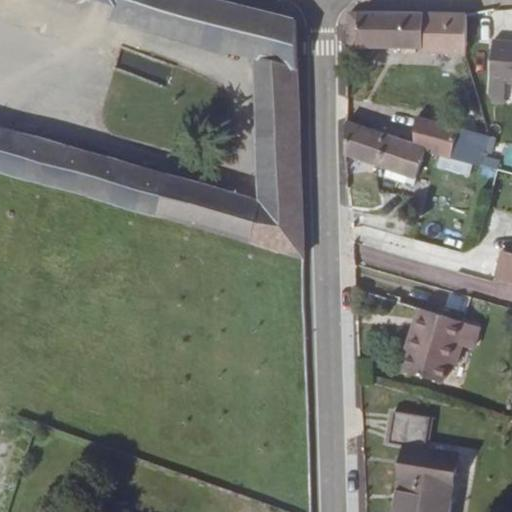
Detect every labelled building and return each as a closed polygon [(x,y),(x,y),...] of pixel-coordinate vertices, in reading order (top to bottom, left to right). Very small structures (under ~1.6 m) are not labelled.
[(0,171),(304,258),(295,20),(225,0),(68,0),(78,4),(87,0),(97,0),(116,5),(112,18),(255,59),(260,201),(0,127),(0,171)] [(465,54),(467,14),(348,12),(347,47),(421,47),(421,51),(465,54)] [(511,42),(493,41),(490,81),(511,82),(511,42)] [(425,151),(452,158),(458,133),(459,129),(416,118),(414,144),(425,151)] [(414,144),(345,121),(344,155),(387,169),(385,175),(406,182),(408,175),(416,178),(425,151),(414,144)] [(452,158),(480,166),(487,139),(458,133),(452,158)] [(469,176),(472,165),(442,157),(439,168),(469,176)] [(349,209),(365,209),(365,188),(347,189),(349,209)] [(511,254),(503,252),(495,279),(511,283),(511,254)] [(405,372),(442,383),(448,363),(455,365),(462,344),(472,347),(478,327),(422,310),(414,335),(412,334),(406,350),(410,352),(405,372)] [(431,417),(394,411),(391,428),(428,433),(431,417)] [(425,449),(428,433),(391,428),(389,444),(404,446),(402,460),(418,462),(420,448),(425,449)] [(418,462),(402,460),(399,481),(452,491),(459,453),(425,449),(420,448),(418,462)] [(393,511),(448,511),(452,491),(399,481),(393,511)]
